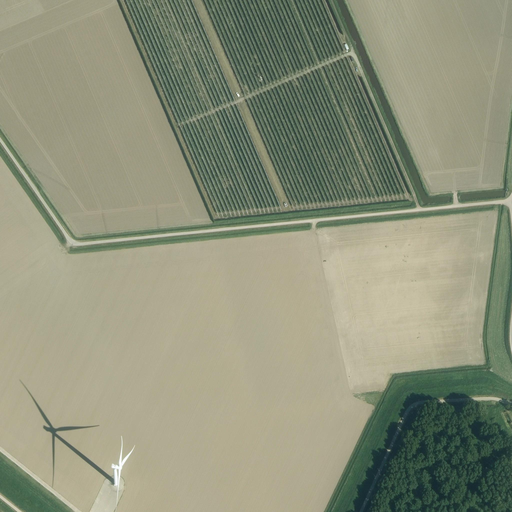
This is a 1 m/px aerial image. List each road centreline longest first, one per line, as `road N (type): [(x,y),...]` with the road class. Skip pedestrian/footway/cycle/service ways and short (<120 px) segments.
road 1 (unclassified): [(508,201),(79,244),(66,237),(0,140)]
road 2 (unclassified): [(511,404),(417,403),(362,511)]
